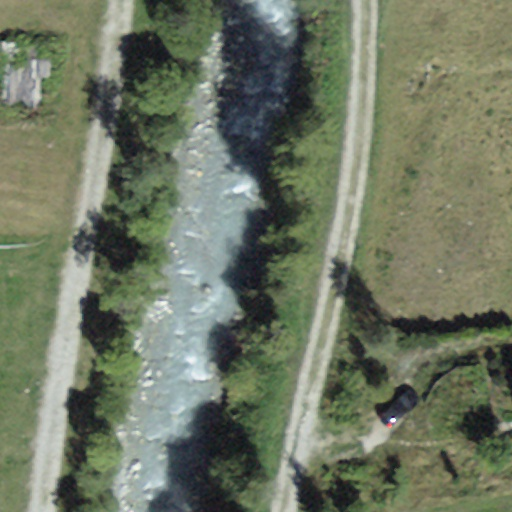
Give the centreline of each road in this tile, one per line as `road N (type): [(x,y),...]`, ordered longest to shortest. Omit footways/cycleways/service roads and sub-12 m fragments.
road 1 (track): [(364,0),(350,201),(282,511)]
road 2 (track): [(119,0),(42,511)]
